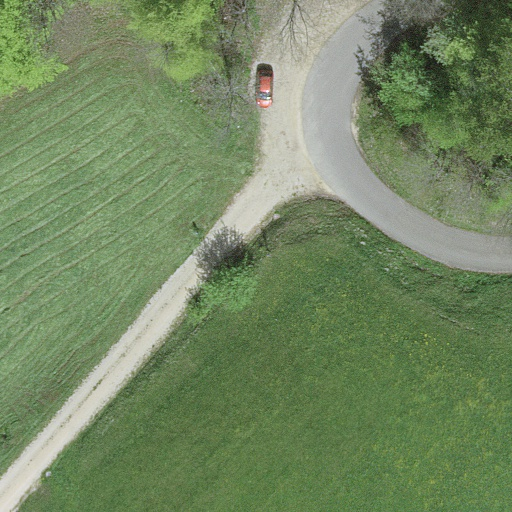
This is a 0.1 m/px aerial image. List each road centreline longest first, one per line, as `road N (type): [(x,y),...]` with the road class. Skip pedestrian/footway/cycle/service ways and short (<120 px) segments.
road 1 (track): [(328,140),(255,206),(0,494)]
road 2 (unclassified): [(405,0),(371,17),(332,59),(323,80),(328,140),(348,177),(404,226),(457,246),(511,253)]
